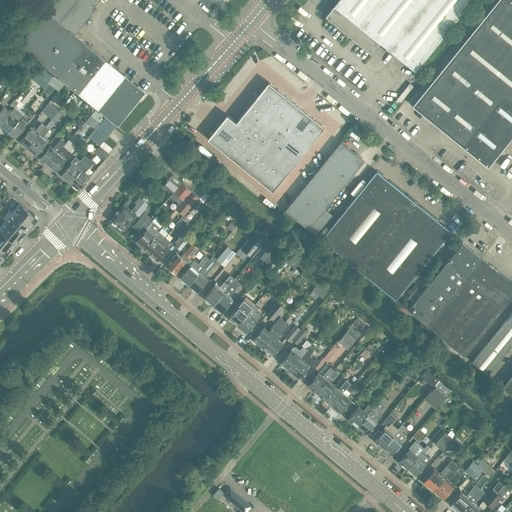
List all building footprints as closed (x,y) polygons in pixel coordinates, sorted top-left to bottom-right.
[(218,0),(50,0),(43,9),(45,11),(18,44),(117,125),(145,91),(74,33),(96,6),(95,4),(98,0),(201,0),(212,8),(218,0)] [(415,71),(472,0),(337,0),(325,16),(371,53),(379,42),(415,71)] [(511,136),(511,0),(497,0),(413,105),(488,166),(511,136)] [(268,81),(257,95),(267,103),(278,90),(268,81)] [(29,85),(22,93),(28,98),(35,90),(29,85)] [(278,90),(267,103),(276,111),(287,97),(278,90)] [(257,95),(250,104),(277,127),(285,118),(276,111),(267,103),(257,95)] [(287,97),(276,111),(285,118),(296,104),(287,97)] [(0,124),(0,125),(14,108),(18,103),(14,99),(10,105),(12,107),(9,111),(3,106),(0,109),(0,124)] [(49,102),(42,110),(51,119),(59,110),(49,102)] [(250,104),(242,113),(270,136),(277,127),(250,104)] [(296,104),(285,118),(294,125),(305,111),(296,104)] [(17,107),(16,109),(14,108),(0,125),(8,131),(22,114),(24,113),(17,107)] [(59,110),(51,119),(55,122),(56,123),(63,114),(59,110)] [(103,117),(95,110),(85,122),(93,129),(103,117)] [(305,111),(294,125),(303,132),(314,119),(305,111)] [(235,122),(245,130),(254,137),(263,145),(270,136),(242,113),(235,122)] [(15,137),(29,120),(22,114),(8,131),(15,137)] [(226,114),(219,123),(238,138),(245,130),(235,122),(226,114)] [(114,128),(116,127),(104,117),(92,131),(104,141),(111,133),(114,128)] [(285,118),(277,127),(306,150),(313,141),(303,132),(294,125),(285,118)] [(314,119),(303,132),(313,141),(324,127),(314,119)] [(36,155),(49,140),(44,135),(52,126),(48,123),(45,126),(28,147),(31,150),(31,152),(34,154),(35,154),(36,155)] [(219,123),(214,130),(232,145),(238,138),(219,123)] [(28,147),(45,126),(41,124),(35,131),(31,127),(19,140),(20,141),(20,143),(23,145),(24,145),(28,147)] [(277,127),(270,136),(298,158),(306,150),(277,127)] [(214,130),(207,138),(226,153),(232,145),(214,130)] [(232,145),(226,153),(235,161),(254,137),(245,130),(238,138),(232,145)] [(270,136),(263,145),(291,167),(298,158),(270,136)] [(254,137),(235,161),(244,168),(256,154),(263,145),(254,137)] [(46,163),(48,164),(57,153),(63,146),(65,143),(61,140),(60,139),(52,148),(49,145),(39,157),(41,158),(41,160),(42,161),(43,162),(44,163),(46,163)] [(318,216),(364,160),(361,158),(362,158),(342,142),(341,142),(340,141),(338,144),(286,211),(308,228),(318,216)] [(103,142),(95,152),(104,160),(104,159),(109,153),(108,152),(111,148),(103,142)] [(263,145),(256,154),(265,161),(274,168),(284,176),(291,167),(263,145)] [(56,171),(66,160),(62,157),(68,150),(63,146),(57,153),(48,164),(56,171)] [(256,154),(244,168),(253,176),(265,161),(256,154)] [(70,162),(60,174),(70,182),(89,159),(84,155),(80,161),(75,157),(70,162)] [(89,159),(70,182),(79,189),(89,177),(82,171),(85,167),(87,169),(93,162),(89,159)] [(265,161),(253,176),(262,183),(274,168),(265,161)] [(274,168),(262,183),(272,191),(284,176),(274,168)] [(395,299),(451,231),(433,216),(376,170),(339,216),(321,239),(395,299)] [(188,209),(198,197),(206,187),(198,180),(189,189),(191,190),(184,199),(180,203),(188,209)] [(182,182),(175,190),(184,199),(191,190),(189,189),(182,182)] [(123,204),(111,219),(111,222),(114,224),(117,224),(123,230),(136,215),(138,216),(148,204),(139,196),(134,202),(136,204),(131,210),(123,204)] [(37,217),(24,207),(20,203),(12,212),(29,226),(37,217)] [(146,220),(151,214),(146,210),(141,216),(146,220)] [(29,226),(12,212),(5,220),(22,234),(29,226)] [(22,234),(5,220),(0,226),(0,230),(15,243),(22,234)] [(142,247),(153,234),(154,234),(150,231),(154,227),(150,224),(135,241),(142,247)] [(15,243),(0,230),(0,244),(8,251),(15,243)] [(150,254),(165,237),(157,230),(154,234),(143,247),(150,254)] [(251,257),(265,241),(254,232),(240,248),(251,257)] [(176,243),(182,237),(177,233),(172,240),(176,243)] [(157,260),(172,243),(165,237),(150,254),(157,260)] [(179,249),(186,241),(182,237),(175,246),(179,249)] [(176,274),(199,246),(193,241),(188,247),(189,248),(184,253),(183,253),(180,256),(176,253),(175,254),(174,254),(172,257),(172,258),(166,265),(171,270),(170,271),(173,273),(174,272),(176,274)] [(256,254),(267,263),(273,256),(269,253),(274,246),(267,241),(256,254)] [(436,332),(492,265),(463,242),(408,309),(436,332)] [(8,251),(0,244),(0,259),(1,260),(8,251)] [(225,266),(235,253),(227,246),(216,259),(225,266)] [(188,284),(210,259),(205,254),(200,259),(201,260),(198,263),(194,259),(180,277),(181,278),(181,280),(184,282),(186,282),(188,284)] [(197,292),(208,279),(204,276),(216,262),(211,257),(210,259),(188,284),(192,287),(192,289),(194,291),(196,290),(197,292)] [(511,296),(511,281),(492,265),(436,332),(464,355),(511,296)] [(213,304),(230,284),(234,279),(229,275),(221,285),(222,285),(219,289),(214,285),(204,297),(205,298),(205,300),(208,302),(210,302),(213,304)] [(312,289),(322,298),(328,292),(317,283),(312,289)] [(222,312),(232,299),(225,294),(226,292),(228,293),(230,292),(231,293),(235,288),(230,284),(213,304),(216,307),(216,309),(218,311),(221,311),(222,312)] [(250,309),(254,304),(251,300),(246,306),(250,309)] [(273,319),(283,307),(276,301),(266,313),(273,319)] [(256,320),(260,315),(255,311),(258,307),(254,304),(250,309),(247,313),(237,325),(240,328),(241,330),(243,332),(245,332),(246,333),(256,320)] [(237,325),(247,313),(238,305),(228,317),(229,318),(229,320),(231,322),(233,322),(237,325)] [(488,374),(511,344),(511,312),(472,361),(488,374)] [(262,348),(280,325),(276,322),(269,331),(263,326),(252,339),(254,340),(254,341),(262,348)] [(361,331),(352,323),(338,341),(347,348),(361,331)] [(272,355),(282,342),(284,338),(280,335),(284,329),(280,325),(262,348),(269,354),(271,354),(272,355)] [(289,341),(299,329),(295,325),(285,337),(289,341)] [(308,332),(303,328),(292,340),(297,344),(308,332)] [(289,370),(306,350),(303,347),(300,351),(295,347),(293,347),(280,362),(281,363),(281,364),(284,367),(286,366),(289,370)] [(299,378),(310,366),(313,369),(324,357),(319,353),(318,354),(309,347),(308,349),(307,348),(306,350),(289,370),(294,374),(294,375),(297,377),(298,377),(299,378)] [(420,375),(409,365),(404,372),(415,382),(420,375)] [(315,392),(326,379),(329,376),(333,379),(338,373),(330,366),(322,375),(318,372),(307,385),(309,386),(308,387),(312,390),(312,389),(315,392)] [(377,375),(372,372),(359,388),(363,392),(377,375)] [(511,395),(511,376),(503,388),(511,395)] [(324,398),(334,385),(326,379),(315,392),(318,394),(318,395),(322,398),(322,397),(324,398)] [(332,405),(350,383),(346,380),(339,389),(334,385),(324,398),(325,399),(324,400),(328,404),(328,403),(332,405)] [(451,391),(438,380),(424,398),(436,408),(451,391)] [(340,412),(351,399),(346,395),(354,387),(350,383),(332,405),(334,408),(334,409),(338,412),(338,411),(340,412)] [(356,426),(374,405),(370,402),(363,411),(357,406),(347,419),(349,420),(349,421),(351,423),(353,423),(356,426)] [(366,434),(376,422),(371,417),(378,408),(374,405),(356,426),(360,429),(361,431),(364,433),(365,433),(366,434)] [(394,420),(388,415),(382,423),(385,426),(388,427),(394,420)] [(409,440),(419,428),(413,423),(403,435),(409,440)] [(382,447),(392,435),(384,428),(373,440),(377,443),(377,444),(380,447),(381,447),(382,447)] [(424,433),(419,428),(409,440),(414,445),(424,433)] [(435,444),(443,450),(453,438),(445,432),(435,444)] [(391,454),(403,440),(399,437),(397,439),(392,435),(382,447),(383,448),(383,449),(386,452),(387,452),(391,454)] [(453,438),(443,450),(450,457),(461,445),(453,438)] [(406,468),(417,455),(408,449),(398,461),(401,464),(402,465),(405,467),(406,467),(406,468)] [(415,475),(425,463),(429,458),(421,451),(417,455),(406,468),(408,469),(408,470),(410,472),(412,472),(415,475)] [(503,459),(511,466),(511,455),(509,453),(503,459)] [(433,489),(455,463),(450,460),(446,466),(440,472),(442,474),(441,476),(433,469),(423,481),(424,482),(424,483),(427,486),(429,486),(433,489)] [(482,460),(477,465),(469,474),(474,479),(487,464),(482,460)] [(465,470),(469,474),(477,465),(473,461),(465,470)] [(443,498),(453,485),(445,479),(446,477),(449,479),(459,467),(455,463),(433,489),(437,493),(437,494),(440,497),(441,497),(443,498)] [(483,500),(488,503),(497,492),(503,485),(499,481),(483,500)] [(459,511),(479,489),(475,485),(465,496),(460,492),(450,504),(459,511)] [(218,500),(224,493),(218,488),(212,495),(218,500)] [(459,511),(475,511),(479,508),(474,503),(483,492),(479,489),(459,511)] [(228,490),(219,501),(232,511),(248,511),(251,510),(228,490)] [(497,492),(488,503),(492,507),(502,495),(497,492)]
